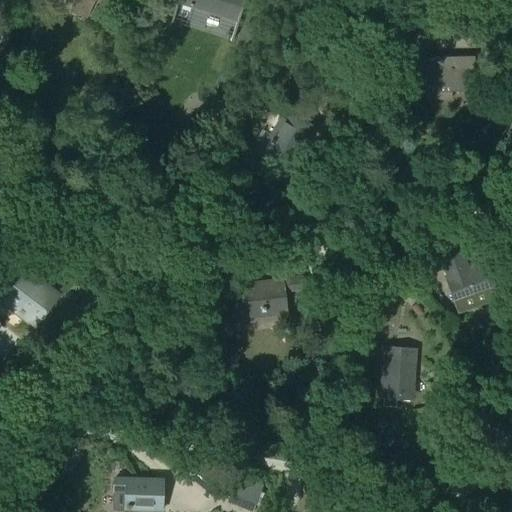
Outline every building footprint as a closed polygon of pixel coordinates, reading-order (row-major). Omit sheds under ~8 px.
[(180,0),(180,1),(237,19),(243,0),(180,0)] [(412,26),(386,27),(388,54),(414,53),(412,26)] [(463,56),(414,56),(414,73),(426,73),(426,100),(453,100),(453,91),(463,91),(463,56)] [(282,122),(269,143),(283,152),(277,161),(287,168),(310,129),(283,112),(279,120),(282,122)] [(335,197),(313,217),(320,227),(343,207),(335,197)] [(27,219),(14,233),(27,246),(40,232),(27,219)] [(465,251),(441,260),(448,279),(447,280),(459,314),(501,299),(489,265),(476,269),(475,264),(470,266),(465,251)] [(27,270),(2,302),(35,326),(59,294),(27,270)] [(303,277),(247,283),(251,318),(288,314),(286,290),(304,288),(303,277)] [(380,346),(379,366),(384,366),(381,397),(416,400),(419,348),(380,346)] [(239,478),(228,504),(248,511),(253,511),(263,487),(239,478)] [(114,480),(114,492),(127,492),(127,508),(151,509),(151,511),(159,511),(160,481),(114,480)]
